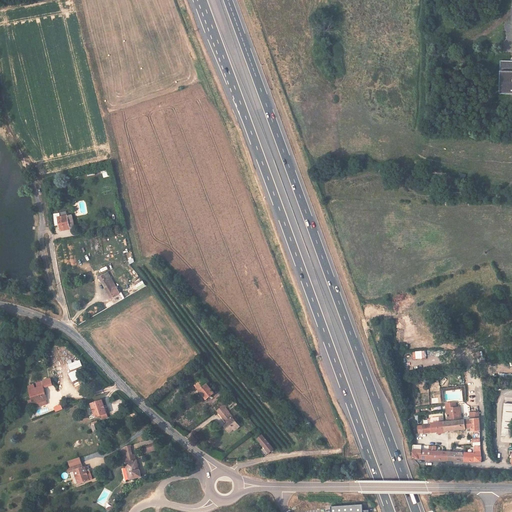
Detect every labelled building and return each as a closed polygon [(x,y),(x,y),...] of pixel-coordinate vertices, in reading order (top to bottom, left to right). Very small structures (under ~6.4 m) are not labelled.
[(511,60),(503,61),(503,94),(511,93),(511,60)] [(70,228),(75,227),(72,215),(67,216),(66,212),(60,213),(61,217),(58,217),(61,231),(70,229),(70,228)] [(120,293),(108,273),(100,278),(112,298),(120,293)] [(137,290),(145,286),(143,281),(135,284),(137,290)] [(34,347),(41,337),(36,333),(29,344),(34,347)] [(79,360),(67,364),(70,371),(82,366),(79,360)] [(72,382),(80,378),(76,370),(67,374),(72,382)] [(195,385),(200,391),(208,385),(212,381),(208,375),(195,385)] [(46,395),(43,382),(29,385),(32,399),(46,395)] [(208,385),(200,391),(206,399),(214,393),(208,385)] [(447,402),(466,401),(465,389),(447,390),(447,402)] [(110,417),(103,398),(92,402),(98,418),(102,417),(103,420),(110,417)] [(446,421),(458,420),(457,412),(459,412),(458,406),(453,407),(452,402),(443,403),(444,408),(445,408),(445,413),(448,413),(448,416),(446,416),(446,421)] [(225,404),(217,410),(227,422),(224,424),(230,432),(234,429),(235,430),(240,426),(233,417),(231,418),(227,413),(229,412),(227,409),(228,407),(225,404)] [(511,404),(504,404),(501,436),(511,436),(511,404)] [(482,462),(478,411),(469,412),(470,418),(463,419),(464,428),(466,428),(467,431),(472,431),(472,433),(475,433),(475,439),(472,440),(472,446),(475,447),(475,453),(451,452),(451,460),(482,462)] [(442,422),(443,431),(464,428),(463,419),(460,420),(458,420),(446,421),(442,422)] [(424,433),(443,431),(442,422),(423,424),(424,433)] [(274,448),(267,441),(263,444),(270,452),(274,448)] [(141,448),(144,454),(155,450),(153,443),(141,448)] [(448,460),(451,460),(451,452),(411,450),(411,455),(411,457),(448,460)] [(125,465),(128,481),(139,478),(138,472),(136,462),(135,462),(134,455),(132,456),(131,453),(124,454),(126,465),(125,465)] [(76,470),(74,471),(78,484),(89,480),(85,467),(83,468),(82,464),(75,466),(76,470)]
